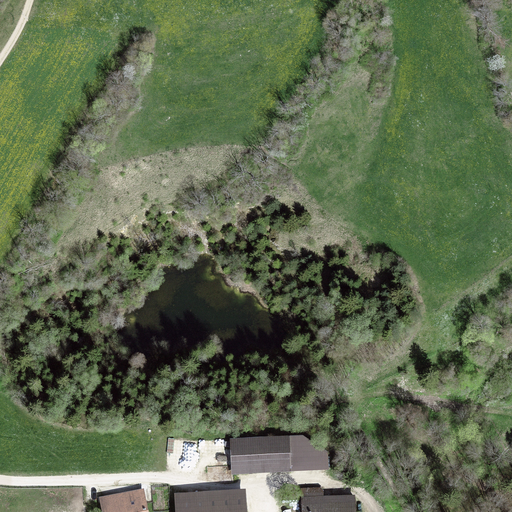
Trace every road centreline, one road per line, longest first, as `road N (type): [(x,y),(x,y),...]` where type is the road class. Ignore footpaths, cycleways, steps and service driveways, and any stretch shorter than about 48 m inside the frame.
road 1 (track): [(0,479),(330,482)]
road 2 (track): [(348,402),(410,511)]
